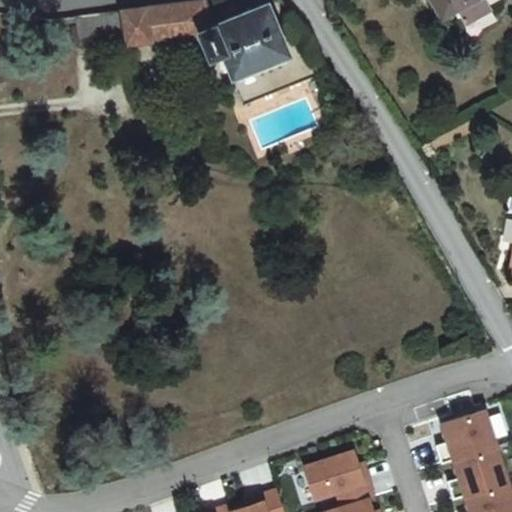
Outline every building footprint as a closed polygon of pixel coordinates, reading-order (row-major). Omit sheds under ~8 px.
[(154,5),(122,8),(125,36),(126,42),(195,32),(206,57),(220,51),(229,75),(287,54),(267,1),(215,22),(206,0),(190,0),(183,1),(154,5)] [(511,22),(511,0),(423,0),(385,20),(405,56),(420,49),(433,74),(461,59),(447,34),(475,19),(509,31),(511,22)] [(122,8),(96,12),(99,40),(125,36),(122,8)] [(511,511),(511,499),(483,408),(441,422),(447,440),(435,444),(437,452),(440,461),(452,457),(458,476),(446,479),(449,488),(452,497),(464,493),(470,511),(467,511),(511,511)] [(356,464),(351,449),(303,465),(313,496),(336,489),(341,505),(319,511),(371,511),(372,511),(367,497),(373,495),(367,478),(361,479),(356,464)] [(362,462),(356,464),(361,479),(367,478),(364,469),(362,462)] [(283,511),(276,488),(258,494),(260,500),(244,505),(230,509),(228,504),(210,509),(211,511),(283,511)] [(242,499),(244,505),(260,500),(258,494),(251,496),(242,499)]
